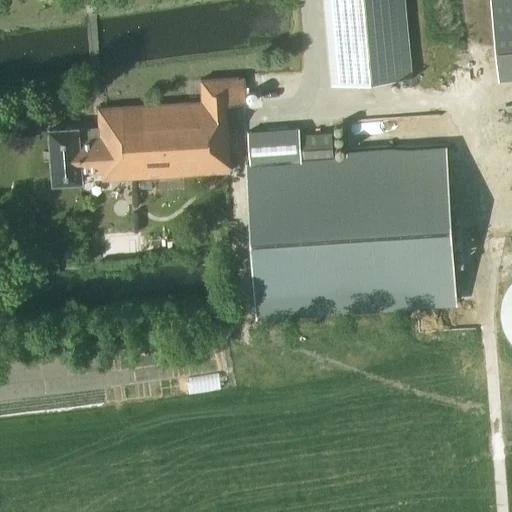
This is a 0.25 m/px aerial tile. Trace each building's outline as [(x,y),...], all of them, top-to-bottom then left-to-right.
[(410,77),(403,0),(322,0),(331,84),(410,77)] [(511,0),(484,3),(489,63),(511,60),(511,0)] [(268,101),(266,75),(258,75),(200,79),(201,101),(97,108),(98,127),(77,128),(77,127),(48,129),(52,183),(81,181),(80,174),(101,172),(101,180),(230,171),(225,104),(268,101)] [(246,131),(248,161),(300,157),(298,127),(246,131)] [(442,249),(436,151),(245,163),(253,285),(255,315),(440,304),(438,272),(437,250),(442,249)] [(511,281),(505,291),(502,306),(503,322),(511,337),(511,338),(511,281)]
